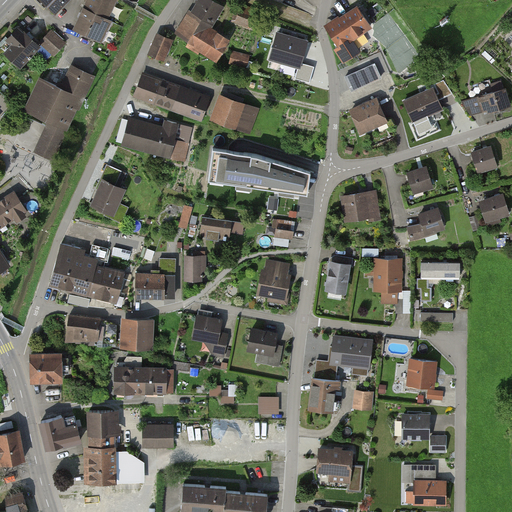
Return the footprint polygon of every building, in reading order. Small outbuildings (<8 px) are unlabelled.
[(44,0),(58,15),(75,0),(44,0)] [(119,0),(89,0),(76,31),(105,44),(115,21),(111,19),(119,0)] [(228,9),(215,0),(198,0),(177,32),(192,43),(191,48),(220,63),(234,40),(214,28),(228,9)] [(373,29),(358,7),(327,26),(341,48),(336,51),(344,64),(362,52),(355,41),(373,29)] [(14,47),(7,54),(22,68),(43,47),(56,59),(69,45),(53,30),(40,43),(23,26),(8,41),(14,47)] [(269,63),(298,71),(296,78),(313,82),(318,66),(306,63),(312,41),(278,32),(269,63)] [(175,41),(158,34),(149,57),(166,64),(175,41)] [(367,37),(357,44),(360,49),(370,42),(367,37)] [(234,50),(231,63),(248,67),(251,54),(234,50)] [(382,78),(375,63),(346,77),(352,91),(382,78)] [(63,87),(42,78),(26,114),(47,124),(34,153),(57,164),(96,77),(72,67),(63,87)] [(212,97),(144,72),(135,97),(203,122),(212,97)] [(511,103),(507,88),(466,102),(471,117),(490,111),(491,115),(511,108),(511,103)] [(435,89),(405,102),(414,123),(445,111),(435,89)] [(263,110),(222,94),(212,121),(253,137),(263,110)] [(379,97),(351,111),(363,136),(392,123),(379,97)] [(165,129),(131,120),(124,147),(187,164),(192,143),(178,139),(182,124),(167,120),(165,129)] [(493,145),(473,151),(480,172),(500,166),(493,145)] [(257,157),(213,150),(209,182),(309,196),(312,173),(257,157)] [(429,164),(410,171),(417,193),(437,187),(429,164)] [(128,190),(105,179),(93,203),(117,214),(128,190)] [(378,188),(342,195),(347,220),(383,213),(378,188)] [(511,212),(505,191),(481,198),(489,223),(511,215),(511,212)] [(16,192),(0,201),(0,271),(13,263),(0,243),(0,226),(27,209),(16,192)] [(190,229),(194,206),(185,204),(181,228),(190,229)] [(424,220),(409,225),(414,240),(447,228),(440,205),(421,211),(424,220)] [(234,219),(204,215),(201,236),(232,240),(234,219)] [(296,225),(278,223),(276,235),(294,238),(296,225)] [(52,283),(92,293),(100,264),(101,257),(87,253),(89,247),(63,240),(52,283)] [(131,257),(132,251),(116,247),(115,254),(131,257)] [(207,253),(185,253),(185,281),(208,280),(207,253)] [(404,257),(376,257),(375,291),(383,291),(382,303),(400,303),(400,290),(404,290),(404,257)] [(266,268),(263,267),(259,293),(272,296),(271,301),(289,304),(294,273),(291,272),(293,262),(268,258),(266,268)] [(353,262),(332,258),(327,288),(349,291),(353,262)] [(463,260),(424,260),(424,275),(463,275),(463,260)] [(92,293),(118,299),(125,271),(100,264),(92,293)] [(166,272),(137,271),(136,297),(166,298),(166,272)] [(454,312),(423,311),(423,321),(454,322),(454,312)] [(101,316),(69,314),(68,340),(99,342),(101,316)] [(225,318),(198,314),(195,339),(208,342),(213,349),(213,355),(226,357),(231,332),(223,331),(225,318)] [(157,318),(124,316),(122,347),(155,349),(157,318)] [(281,331),(254,326),(250,349),(276,354),(281,331)] [(372,341),(334,337),(331,361),(316,360),(314,376),(336,378),(338,363),(369,366),(372,341)] [(65,350),(32,351),(33,383),(66,382),(65,350)] [(439,361),(412,358),(409,385),(437,388),(439,361)] [(173,363),(174,370),(192,369),(191,362),(173,363)] [(169,364),(116,364),(116,392),(169,392),(169,364)] [(336,378),(314,376),(310,409),(333,411),(335,387),(340,387),(341,380),(336,378)] [(238,403),(238,384),(230,384),(230,387),(212,386),(212,396),(223,396),(223,403),(238,403)] [(371,391),(357,389),(355,405),(370,407),(371,391)] [(445,391),(430,389),(429,399),(444,401),(445,391)] [(281,397),(260,397),(260,412),(281,412),(281,397)] [(122,409),(89,410),(90,445),(84,444),(85,484),(147,482),(147,462),(128,449),(119,449),(119,434),(123,434),(122,409)] [(432,413),(404,414),(404,439),(432,439),(432,434),(432,413)] [(63,414),(42,420),(50,448),(82,439),(76,420),(66,423),(63,414)] [(173,426),(145,426),(145,446),(173,446),(173,426)] [(0,463),(28,458),(22,428),(0,432),(0,463)] [(432,434),(432,444),(449,444),(448,434),(432,434)] [(354,449),(321,446),(319,472),(331,473),(330,480),(351,482),(354,449)] [(415,503),(415,477),(413,477),(413,465),(405,465),(405,503),(415,503)] [(448,504),(448,478),(415,478),(415,504),(448,504)] [(212,511),(227,511),(229,489),(229,485),(188,481),(186,510),(212,511)] [(9,510),(0,511),(30,511),(26,488),(6,492),(9,510)] [(268,511),(270,492),(229,489),(227,511),(268,511)]
